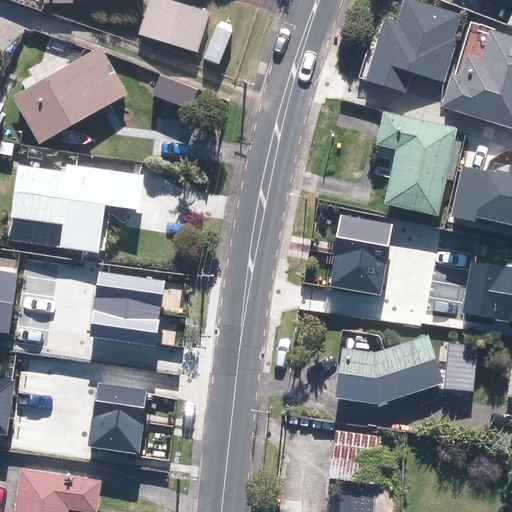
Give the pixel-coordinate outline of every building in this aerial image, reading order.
[(149,0),(139,34),(198,54),(212,13),(171,0),(149,0)] [(231,27),(216,22),(204,63),(219,68),(231,27)] [(452,74),(442,107),(511,129),(511,34),(492,28),(482,59),(468,55),(461,77),(452,74)] [(129,95),(103,48),(14,97),(41,144),(129,95)] [(476,131),(385,111),(382,124),(378,145),(397,149),(385,204),(439,215),(447,179),(465,182),(476,131)] [(193,141),(159,136),(156,157),(191,161),(193,141)] [(147,175),(68,164),(67,172),(21,165),(11,241),(102,253),(109,205),(142,210),(144,193),(147,175)] [(437,323),(455,238),(383,222),(376,255),(394,259),(383,312),(437,323)] [(18,273),(0,270),(0,331),(9,333),(18,273)] [(160,314),(165,281),(99,271),(94,304),(160,314)] [(349,298),(305,294),(304,313),(348,317),(349,298)] [(156,346),(160,314),(94,304),(90,337),(156,346)] [(380,403),(446,381),(430,335),(379,352),(344,347),(337,396),(380,403)] [(0,434),(6,435),(14,380),(0,378),(0,434)] [(144,421),(149,390),(98,383),(93,414),(144,421)] [(140,454),(144,421),(93,414),(89,447),(140,454)] [(383,436),(337,430),(330,477),(376,484),(383,436)] [(70,511),(71,508),(99,511),(103,480),(23,469),(16,511),(70,511)]
